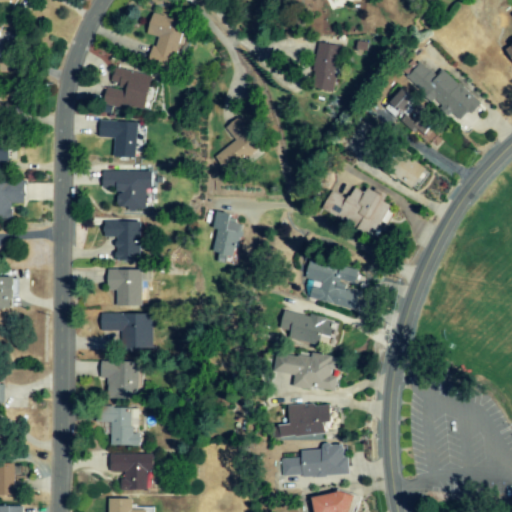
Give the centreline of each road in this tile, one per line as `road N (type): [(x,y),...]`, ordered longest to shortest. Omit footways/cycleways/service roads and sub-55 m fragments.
road 1 (residential): [(56,511),(60,103),(80,32),(102,0)]
road 2 (residential): [(511,143),(421,268),(388,392),(394,511)]
